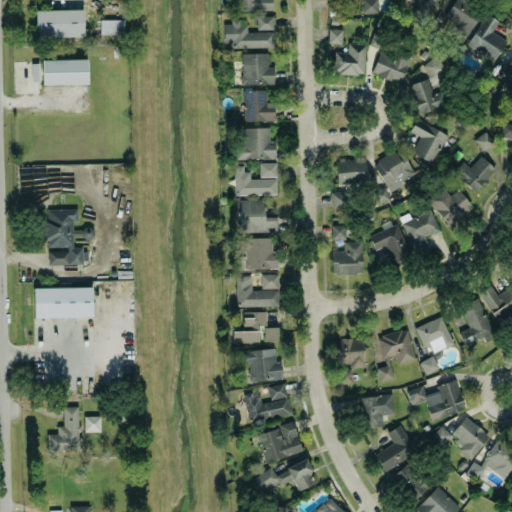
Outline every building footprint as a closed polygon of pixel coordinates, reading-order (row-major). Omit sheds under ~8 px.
[(232,0),(233,8),(271,9),(271,0),(232,0)] [(376,0),(362,0),(362,12),(376,11),(376,0)] [(435,0),(416,0),(413,7),(429,15),(435,0)] [(444,20),(469,31),(477,12),(452,1),(444,20)] [(83,35),(83,8),(35,8),(35,36),(83,35)] [(273,28),(272,14),(255,15),(256,28),(273,28)] [(99,33),(123,33),(123,18),(99,18),(99,33)] [(273,30),(246,30),(246,19),(223,19),(222,45),(272,46),(273,30)] [(327,41),(341,42),(342,27),(328,27),(327,41)] [(365,42),(347,42),(347,49),(333,49),(333,72),(364,73),(365,42)] [(399,83),(411,53),(393,46),(390,53),(380,49),(371,70),(399,83)] [(267,51),(240,52),(241,83),(273,82),(273,64),(267,64),(267,51)] [(421,65),(431,75),(443,64),(434,54),(421,65)] [(42,83),(87,82),(87,57),(41,58),(42,83)] [(511,65),(502,61),(495,76),(511,84),(511,65)] [(420,113),(446,102),(441,89),(433,92),(426,76),(408,83),(420,113)] [(265,88),(243,89),(244,119),(274,119),(273,101),(265,101),(265,88)] [(433,162),(446,131),(415,117),(410,130),(419,134),(411,152),(433,162)] [(511,122),(502,121),(500,135),(511,136),(511,122)] [(268,126),(238,126),(239,158),(274,157),(274,138),(269,138),(268,126)] [(473,138),(482,149),(493,141),(484,129),(473,138)] [(413,171),(400,146),(372,161),(382,181),(368,188),(376,203),(389,196),(384,186),(413,171)] [(461,160),(452,173),(476,190),(494,166),(478,154),(470,166),(461,160)] [(335,159),(336,183),(367,182),(365,157),(335,159)] [(275,161),(258,161),(259,176),(275,175),(275,161)] [(275,177),(250,177),(249,166),(233,167),(233,194),(276,193),(275,177)] [(471,205),(457,187),(449,194),(442,185),(426,197),(447,224),(471,205)] [(331,205),(346,206),(346,190),(331,190),(331,205)] [(239,231),(276,230),(276,215),(264,215),(263,197),(238,198),(239,231)] [(46,247),(48,247),(48,263),(84,263),(84,245),(73,245),(72,220),(77,220),(77,207),(45,207),(46,247)] [(439,229),(430,208),(410,217),(407,211),(398,215),(415,253),(428,247),(423,236),(439,229)] [(409,254),(398,218),(384,223),(385,227),(368,233),(372,248),(387,244),(392,259),(409,254)] [(344,224),(330,224),(331,238),(345,237),(344,224)] [(276,268),(277,253),(271,253),(272,236),(237,235),(237,250),(244,250),(243,267),(276,268)] [(362,272),(361,239),(343,240),(343,250),(331,250),(331,272),(362,272)] [(278,286),(277,272),(260,273),(261,287),(278,286)] [(277,288),(251,288),(251,275),(235,275),(236,304),(278,304),(277,288)] [(496,292),(489,283),(477,291),(498,322),(511,312),(511,283),(511,282),(496,292)] [(92,315),(91,285),(33,286),(33,316),(92,315)] [(458,329),(464,344),(493,332),(477,295),(458,302),(468,325),(458,329)] [(258,340),(258,324),(265,324),(265,310),(242,310),(242,329),(231,329),(232,341),(258,340)] [(429,343),(432,351),(453,341),(440,314),(414,326),(423,345),(429,343)] [(278,325),(263,326),(263,339),(278,339),(278,325)] [(394,352),(397,362),(415,357),(406,326),(374,335),(380,356),(394,352)] [(336,337),(338,381),(351,380),(351,365),(364,365),(363,336),(336,337)] [(240,364),(247,364),(248,379),(281,378),(281,359),(274,359),(274,347),(240,348),(240,364)] [(426,373),(438,366),(431,353),(419,360),(426,373)] [(393,376),(388,355),(385,356),(386,364),(376,366),(378,379),(393,376)] [(430,418),(464,407),(455,378),(435,384),(437,388),(425,392),(422,383),(406,388),(410,403),(424,398),(430,418)] [(242,392),(247,419),(289,411),(283,381),(266,384),(269,400),(260,401),(258,389),(242,392)] [(382,424),(382,413),(393,412),(392,393),(358,394),(359,425),(382,424)] [(79,448),(79,404),(62,405),(62,424),(56,424),(56,432),(47,432),(47,449),(79,448)] [(100,415),(84,414),(83,430),(99,430),(100,415)] [(469,457),(489,436),(465,414),(451,430),(458,436),(453,442),(469,457)] [(302,449),(292,420),(256,432),(265,461),(302,449)] [(392,441),(373,453),(384,469),(420,446),(413,436),(409,439),(398,422),(386,430),(392,441)] [(504,477),(511,463),(511,449),(495,439),(479,464),(472,459),(465,472),(477,479),(486,465),(504,477)] [(272,468),(251,475),(256,491),(291,478),(295,489),(315,482),(306,458),(273,471),(272,468)] [(412,499),(426,486),(405,463),(391,475),(412,499)] [(451,511),(458,505),(436,484),(414,507),(419,511),(451,511)] [(345,511),(327,495),(310,511),(345,511)]
